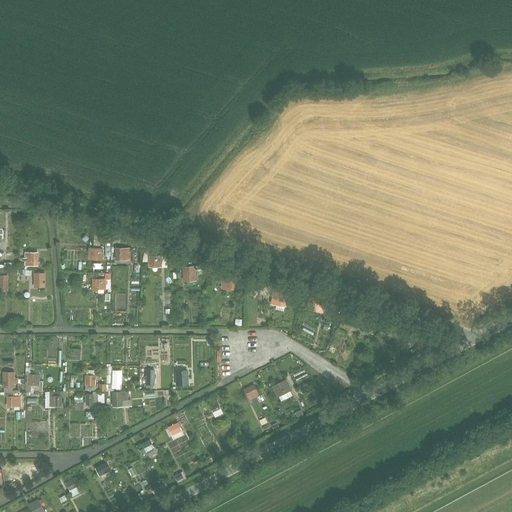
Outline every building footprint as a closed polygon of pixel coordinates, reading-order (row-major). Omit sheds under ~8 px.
[(103,248),(88,247),(88,259),(102,259),(103,248)] [(111,249),(112,261),(132,260),(132,248),(111,249)] [(37,252),(24,252),(24,258),(22,258),(22,261),(25,261),(25,266),(37,266),(37,252)] [(162,255),(148,255),(148,267),(162,267),(162,255)] [(195,265),(182,266),(183,281),(196,281),(195,265)] [(45,273),(33,273),(33,287),(44,287),(45,273)] [(235,278),(221,278),(221,290),(235,290),(235,278)] [(105,279),(92,279),(92,290),(105,290),(105,279)] [(273,290),(270,304),(285,307),(288,294),(273,290)] [(362,312),(355,325),(366,332),(374,319),(362,312)] [(154,370),(146,369),(146,385),(154,385),(154,370)] [(121,371),(112,370),(112,388),(121,388),(121,371)] [(188,370),(175,371),(176,386),(188,385),(188,370)] [(13,372),(2,372),(2,387),(13,387),(13,372)] [(39,375),(28,375),(28,385),(39,385),(39,375)] [(94,385),(94,375),(86,375),(86,385),(94,385)] [(286,379),(272,386),(277,396),(291,389),(286,379)] [(254,385),(243,390),(248,400),(259,396),(254,385)] [(128,391),(112,391),(112,407),(131,406),(131,399),(129,399),(128,391)] [(20,396),(7,396),(7,406),(20,406),(20,396)] [(218,402),(210,406),(215,417),(223,413),(218,402)] [(177,423),(167,427),(171,436),(181,431),(177,423)] [(142,444),(149,456),(156,452),(149,440),(142,444)] [(106,461),(95,467),(99,476),(111,470),(106,461)] [(75,478),(65,483),(69,492),(80,486),(75,478)] [(37,500),(29,504),(32,510),(40,506),(37,500)]
